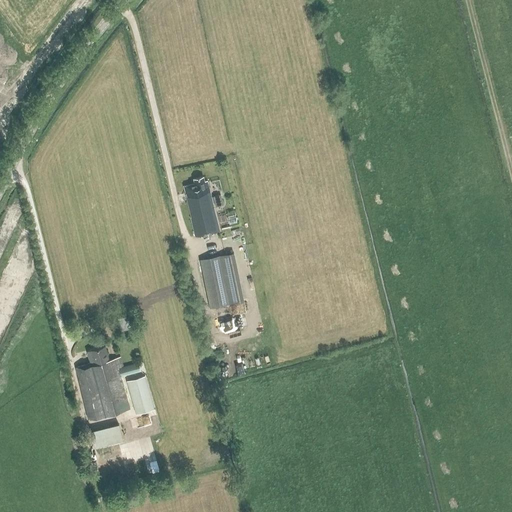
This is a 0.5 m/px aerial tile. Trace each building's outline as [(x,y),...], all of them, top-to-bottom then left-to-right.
[(219,231),(215,215),(207,181),(204,182),(203,177),(194,179),(195,184),(184,187),(186,195),(185,195),(195,236),(219,231)] [(215,196),(218,205),(225,203),(222,194),(215,196)] [(230,304),(220,255),(199,259),(209,308),(230,304)] [(122,316),(122,328),(132,328),(132,316),(122,316)] [(88,419),(127,410),(129,409),(121,376),(140,371),(138,362),(123,366),(120,356),(109,359),(105,345),(87,350),(90,363),(76,367),(88,419)] [(155,408),(145,375),(126,381),(136,414),(155,408)] [(118,424),(90,431),(94,447),(122,440),(118,424)]
